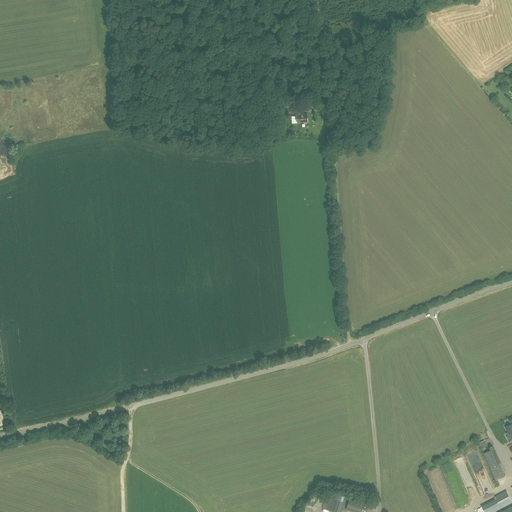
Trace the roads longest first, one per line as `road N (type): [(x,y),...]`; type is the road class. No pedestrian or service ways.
road 1 (tertiary): [(363,339),(0,436)]
road 2 (track): [(349,345),(318,0)]
road 3 (unknown): [(434,310),(510,469),(506,485)]
road 4 (unclassified): [(381,511),(363,339)]
road 5 (tertiary): [(363,339),(511,283)]
